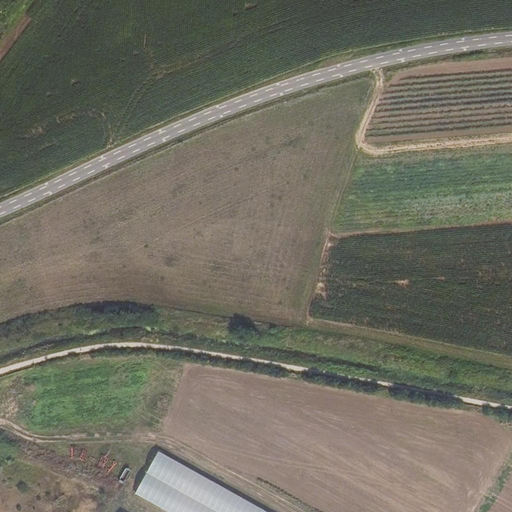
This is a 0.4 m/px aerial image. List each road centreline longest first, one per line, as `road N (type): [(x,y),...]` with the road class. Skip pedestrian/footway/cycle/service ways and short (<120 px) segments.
road 1 (secondary): [(511,39),(362,66),(192,122),(0,213)]
road 2 (track): [(511,408),(139,343),(0,372)]
